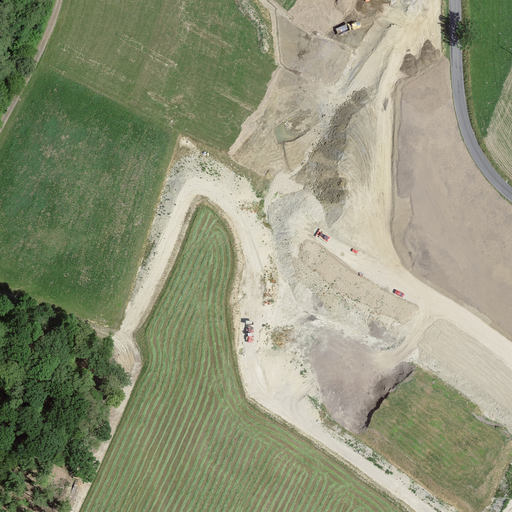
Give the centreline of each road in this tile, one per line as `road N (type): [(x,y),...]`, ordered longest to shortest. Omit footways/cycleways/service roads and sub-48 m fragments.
road 1 (track): [(441,511),(314,438),(165,373),(97,511)]
road 2 (tertiary): [(511,194),(475,150),(461,112),(455,0)]
